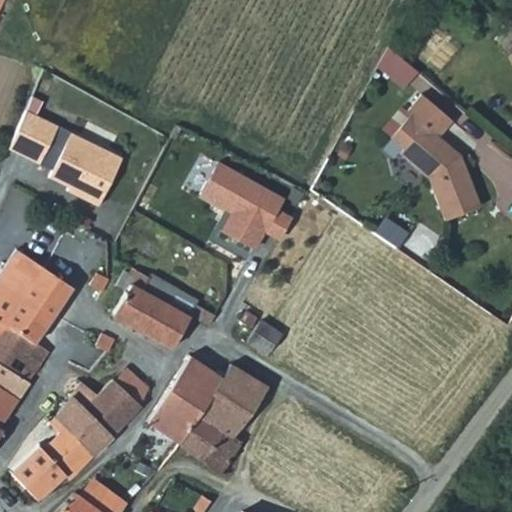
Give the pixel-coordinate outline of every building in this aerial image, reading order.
[(400,85),(411,69),(383,49),(372,65),(400,85)] [(435,138),(452,149),(454,150),(441,138),(452,123),(419,97),(407,113),(409,117),(406,121),(410,123),(435,138)] [(119,154),(20,108),(3,150),(46,171),(42,178),(63,189),(62,193),(96,208),(119,154)] [(406,121),(392,140),(397,144),(410,123),(406,121)] [(401,154),(417,167),(435,138),(410,123),(397,144),(404,149),(401,154)] [(435,182),(440,193),(462,155),(456,161),(449,154),(452,149),(435,138),(417,167),(435,182)] [(467,158),(462,155),(440,193),(452,219),(486,204),(467,158)] [(258,231),(274,239),(286,214),(270,206),(277,193),(208,158),(190,195),(222,211),(212,231),(249,249),(258,231)] [(77,288),(21,250),(1,280),(57,318),(77,288)] [(116,317),(176,348),(193,315),(148,291),(154,279),(135,269),(132,275),(137,277),(116,317)] [(0,358),(6,362),(23,334),(40,345),(57,318),(1,280),(0,281),(0,358)] [(199,305),(193,315),(225,332),(231,322),(199,305)] [(251,338),(273,350),(285,330),(263,317),(251,338)] [(35,381),(53,353),(40,345),(23,334),(6,362),(35,381)] [(101,345),(114,352),(120,341),(106,334),(101,345)] [(193,352),(149,420),(182,442),(226,373),(197,354),(193,352)] [(0,386),(23,401),(35,381),(6,362),(0,358),(0,386)] [(226,373),(182,442),(230,473),(236,471),(248,450),(242,446),(245,439),(237,434),(270,381),(234,360),(226,373)] [(132,369),(119,381),(144,405),(153,388),(132,369)] [(140,413),(144,405),(119,381),(117,379),(100,395),(87,409),(117,436),(140,413)] [(117,436),(87,409),(100,395),(86,384),(56,417),(97,457),(117,436)] [(23,401),(0,386),(0,442),(8,429),(6,427),(23,401)] [(74,480),(97,457),(56,417),(36,440),(42,447),(15,472),(44,502),(71,476),(74,480)] [(99,481),(86,498),(105,511),(125,511),(131,504),(99,481)] [(105,511),(86,498),(79,494),(62,511),(105,511)]
